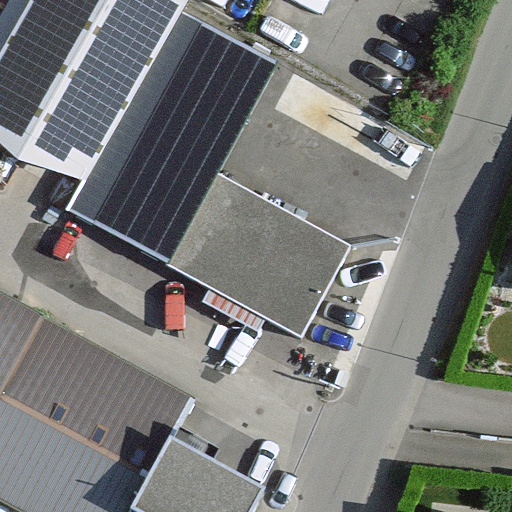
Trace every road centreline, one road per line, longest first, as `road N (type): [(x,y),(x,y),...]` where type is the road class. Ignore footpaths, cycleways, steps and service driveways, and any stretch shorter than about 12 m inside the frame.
road 1 (residential): [(327,511),(511,54)]
road 2 (unknown): [(232,0),(89,283)]
road 3 (unknown): [(89,283),(360,439)]
